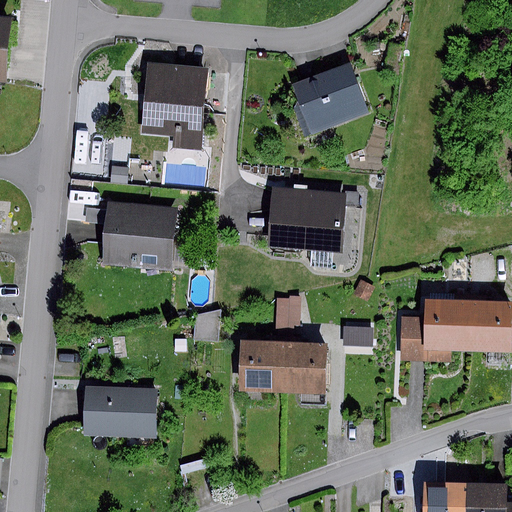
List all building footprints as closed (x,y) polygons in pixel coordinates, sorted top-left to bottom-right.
[(0,82),(5,83),(7,55),(10,17),(0,16),(0,82)] [(373,112),(354,62),(293,85),(299,100),(294,109),(305,137),(373,112)] [(208,69),(149,65),(144,133),(174,135),(173,149),(202,151),(208,69)] [(112,167),(111,182),(127,184),(129,168),(112,167)] [(345,196),(275,191),(271,245),(341,250),(345,196)] [(174,209),(108,203),(103,262),(168,269),(174,209)] [(87,209),(86,222),(102,224),(104,210),(87,209)] [(360,280),(353,295),(368,302),(375,287),(360,280)] [(301,297),(289,296),(289,299),(287,334),(293,334),(293,325),(300,325),(301,297)] [(289,299),(276,299),(275,329),(279,329),(278,333),(287,334),(289,299)] [(422,317),(401,317),(400,362),(451,363),(452,351),(468,351),(469,301),(422,300),(422,317)] [(511,302),(469,301),(468,351),(510,352),(511,302)] [(219,310),(194,316),(193,340),(217,342),(219,310)] [(371,328),(344,328),(343,345),(370,346),(371,328)] [(185,340),(175,340),(175,352),(185,352),(185,340)] [(283,393),(284,345),(239,344),(238,391),(283,393)] [(325,346),(284,345),(283,393),(299,393),(299,404),(323,405),(325,346)] [(156,391),(87,388),(85,436),(155,438),(156,391)] [(217,457),(181,465),(183,475),(220,466),(217,457)] [(466,511),(467,486),(421,485),(420,511),(466,511)] [(505,486),(467,486),(466,511),(511,511),(511,502),(505,502),(505,486)]
